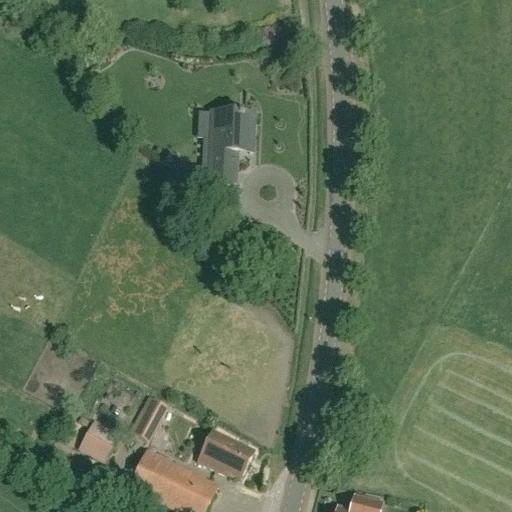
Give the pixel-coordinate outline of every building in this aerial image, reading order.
[(177,98),(195,97),(194,87),(177,87),(177,98)] [(253,156),(254,118),(212,116),(209,187),(236,188),(237,156),(253,156)] [(209,185),(209,171),(201,171),(186,170),(185,184),(209,185)] [(150,446),(167,411),(148,401),(130,435),(150,446)] [(105,468),(121,439),(94,425),(78,453),(105,468)] [(241,484),(255,456),(212,434),(196,466),(223,479),(225,476),(241,484)] [(168,511),(207,511),(218,491),(145,456),(128,492),(168,511)] [(337,511),(380,511),(381,507),(354,500),(351,511),(337,511),(338,511),(337,511)]
